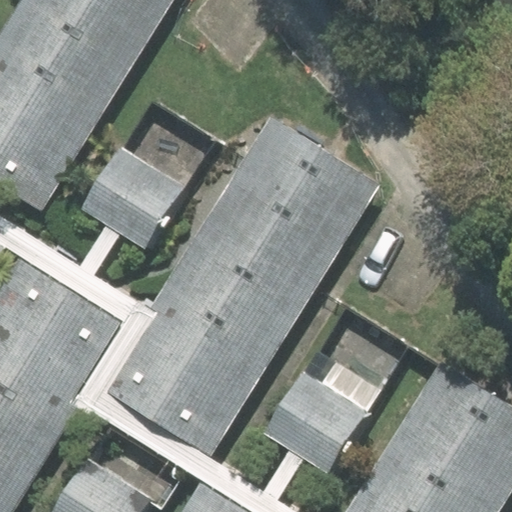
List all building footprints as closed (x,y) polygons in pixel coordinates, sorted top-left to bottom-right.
[(182,0),(39,0),(0,68),(0,187),(54,219),(182,0)] [(226,448),(366,220),(269,161),(129,389),(226,448)] [(0,258),(9,243),(0,237),(0,258)] [(0,511),(16,511),(136,317),(45,262),(0,335),(0,511)] [(510,511),(511,511),(511,399),(469,375),(388,511),(510,511)] [(293,511),(230,474),(206,511),(293,511)]
